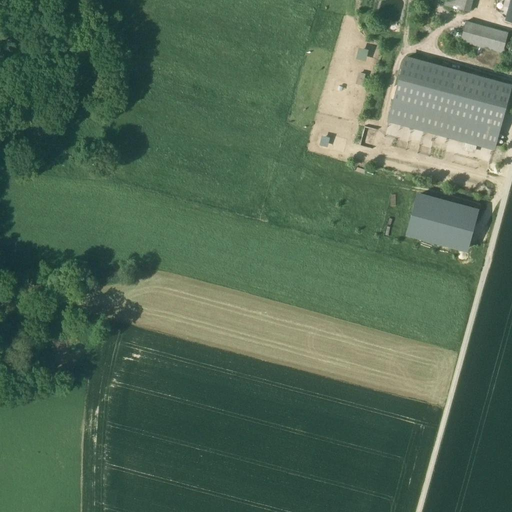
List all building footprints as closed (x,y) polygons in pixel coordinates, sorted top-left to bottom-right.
[(467,13),(470,0),(445,0),(444,6),(467,13)] [(511,34),(468,22),(463,42),(506,53),(511,34)] [(357,47),(354,58),(364,60),(367,49),(357,47)] [(407,64),(393,119),(491,144),(505,89),(407,64)] [(357,72),(357,84),(365,84),(365,73),(357,72)] [(326,146),(328,138),(321,136),(318,144),(326,146)] [(419,195),(408,234),(467,249),(477,210),(419,195)]
